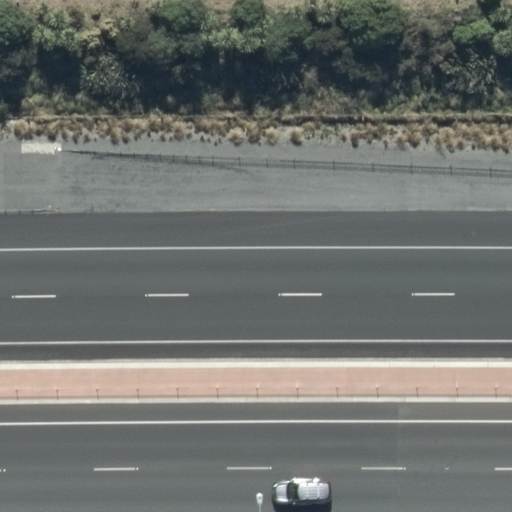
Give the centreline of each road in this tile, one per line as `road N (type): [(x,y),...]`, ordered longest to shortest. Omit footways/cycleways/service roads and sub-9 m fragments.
road 1 (motorway): [(0,295),(511,289)]
road 2 (motorway): [(511,477),(0,475)]
